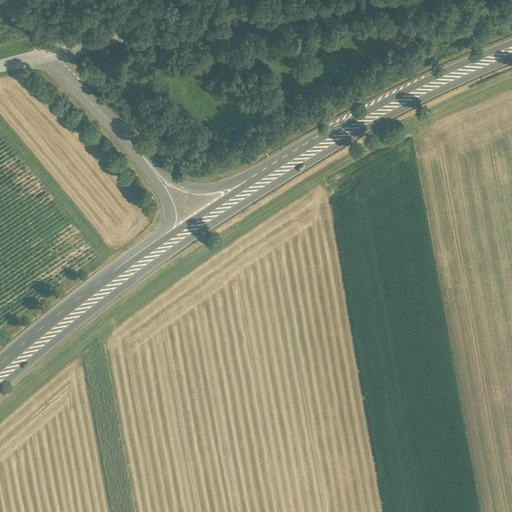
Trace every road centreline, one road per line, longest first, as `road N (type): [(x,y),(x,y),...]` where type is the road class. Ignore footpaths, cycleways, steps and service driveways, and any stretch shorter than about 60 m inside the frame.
road 1 (track): [(511,83),(267,210),(114,316),(0,415)]
road 2 (track): [(59,52),(350,0)]
road 3 (trunk): [(511,50),(388,107),(268,178)]
road 4 (trunk): [(134,268),(0,377)]
road 5 (trunk): [(268,178),(134,268)]
road 6 (trunk): [(43,62),(148,165)]
road 7 (trunk): [(268,178),(200,189),(148,165)]
